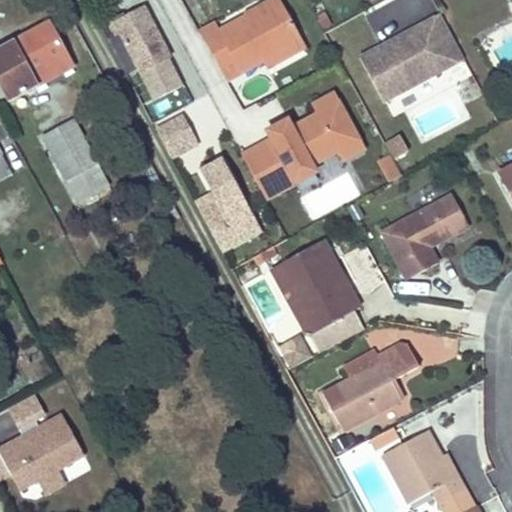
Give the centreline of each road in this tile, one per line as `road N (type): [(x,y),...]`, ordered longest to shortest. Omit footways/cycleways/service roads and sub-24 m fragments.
road 1 (unknown): [(157,0),(226,125),(252,126),(325,90)]
road 2 (residential): [(511,322),(511,445)]
